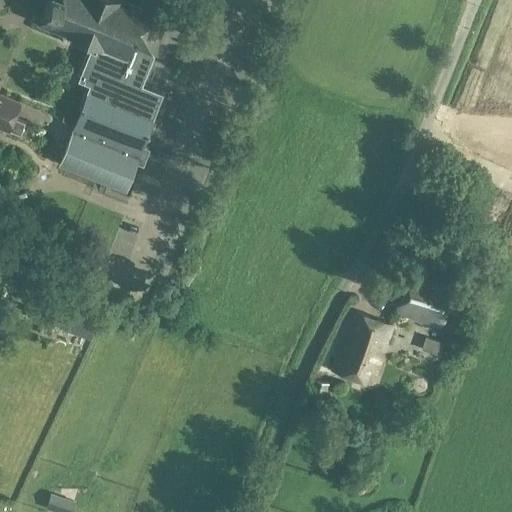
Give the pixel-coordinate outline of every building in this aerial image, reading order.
[(90,86),(82,107),(80,106),(79,109),(81,110),(59,164),(124,190),(146,136),(148,137),(149,134),(147,133),(162,94),(161,94),(159,100),(138,91),(168,13),(139,2),(138,7),(121,0),(45,0),(42,10),(43,11),(38,23),(99,47),(96,55),(91,52),(79,81),(90,86)] [(0,128),(8,132),(8,131),(19,135),(25,123),(13,118),(19,102),(0,94),(0,81),(0,80),(0,128)] [(447,195),(450,187),(435,182),(432,190),(447,195)] [(93,284),(97,275),(78,267),(75,276),(93,284)] [(409,273),(396,313),(441,329),(455,289),(409,273)] [(68,332),(91,341),(99,325),(97,324),(104,306),(80,296),(73,315),(74,315),(68,332)] [(133,329),(137,317),(114,310),(111,322),(133,329)] [(352,312),(332,370),(372,384),(392,326),(352,312)] [(425,345),(445,350),(449,335),(429,330),(425,345)] [(323,402),(328,385),(313,380),(308,396),(323,402)] [(61,494),(77,500),(80,490),(64,485),(61,494)]
